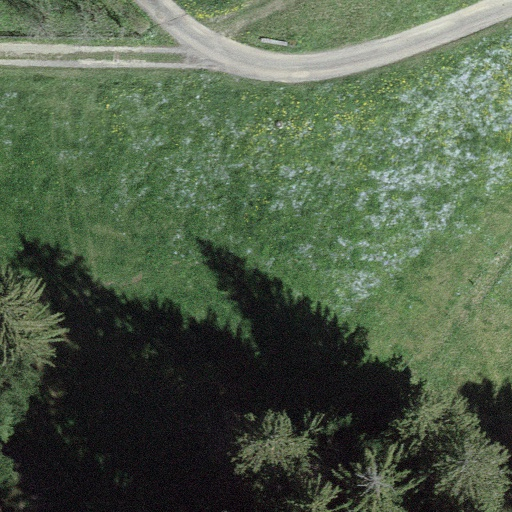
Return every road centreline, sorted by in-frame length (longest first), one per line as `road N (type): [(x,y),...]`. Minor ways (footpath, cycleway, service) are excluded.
road 1 (track): [(152,0),(206,44),(289,66),(386,51),(511,0)]
road 2 (track): [(281,0),(190,54),(0,57)]
